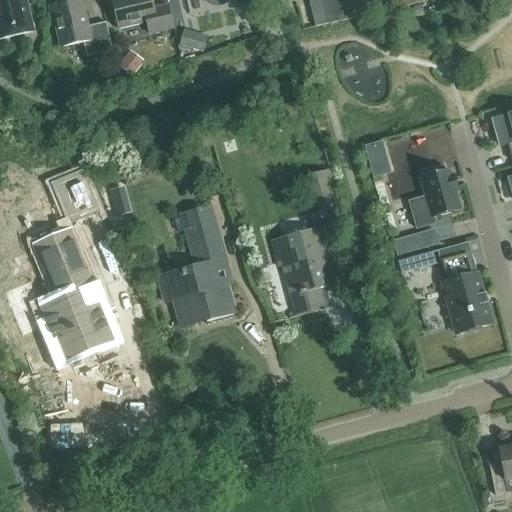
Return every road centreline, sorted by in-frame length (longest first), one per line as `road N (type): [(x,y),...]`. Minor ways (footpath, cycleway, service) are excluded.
road 1 (unclassified): [(55,511),(511,386)]
road 2 (residential): [(511,322),(460,129)]
